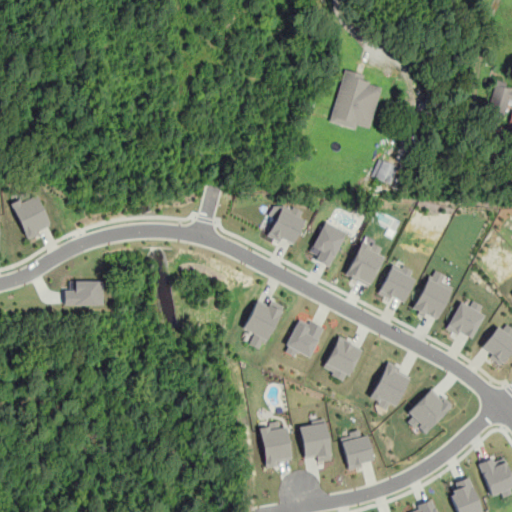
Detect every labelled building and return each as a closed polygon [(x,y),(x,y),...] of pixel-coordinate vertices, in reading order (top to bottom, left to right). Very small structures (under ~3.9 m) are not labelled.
[(328,121),(355,129),(357,123),(369,126),(380,87),(362,82),(364,73),(342,67),(328,121)] [(503,116),(511,95),(511,85),(497,79),(484,108),(503,116)] [(389,184),(397,165),(377,157),(370,176),(389,184)] [(10,204),(26,239),(39,233),(37,230),(49,224),(34,193),(10,204)] [(292,243),(302,218),(277,208),(266,235),(278,241),(280,238),(292,243)] [(314,259),(328,266),(344,231),(322,220),(308,251),(316,255),(314,259)] [(380,247),(359,239),(344,275),(369,286),(381,255),(377,253),(380,247)] [(414,271),(391,261),(377,292),(400,302),(414,271)] [(411,307),(434,320),(454,282),(430,270),(411,307)] [(101,280),(64,280),(64,305),(101,304),(101,280)] [(484,305),(461,295),(447,328),(470,339),(484,305)] [(241,328),(251,332),(247,343),(261,349),(280,304),(269,299),(267,305),(253,299),(241,328)] [(308,357),(322,326),(307,320),(306,322),(296,317),(282,350),(292,355),(294,351),(308,357)] [(480,349),(501,363),(511,347),(511,329),(500,321),(480,349)] [(321,369),(345,379),(358,348),(334,338),(321,369)] [(367,399),(391,409),(407,374),(384,363),(367,399)] [(403,416),(422,434),(448,407),(429,389),(403,416)] [(297,425),(302,457),(315,455),(316,461),(330,459),(323,421),(297,425)] [(289,459),(285,426),(278,427),(277,422),(257,425),(263,467),(278,464),(278,460),(289,459)] [(370,462),(363,428),(338,434),(345,467),(370,462)] [(476,462),(489,495),(499,491),(500,494),(511,489),(511,480),(502,456),(495,459),(494,455),(476,462)] [(481,511),(467,475),(452,481),(455,490),(448,493),(455,511),(481,511)] [(435,511),(431,497),(412,503),(414,510),(408,511),(435,511)]
